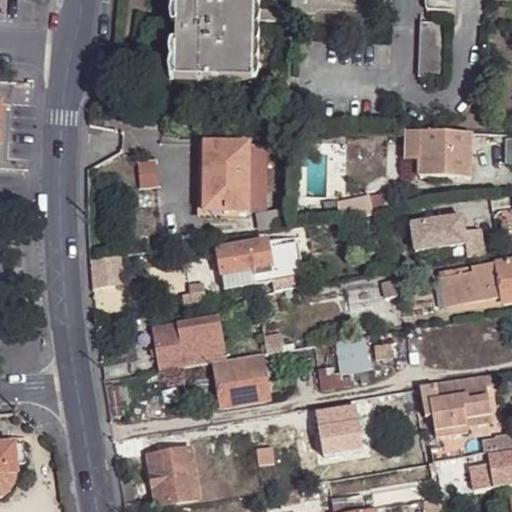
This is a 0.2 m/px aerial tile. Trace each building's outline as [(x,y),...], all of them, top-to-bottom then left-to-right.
[(177,0),(176,81),(254,83),(255,0),(177,0)] [(429,0),(429,12),(454,13),(454,0),(429,0)] [(424,25),(422,78),(447,79),(449,27),(424,25)] [(471,181),(473,136),(409,133),(408,161),(421,162),(420,180),(471,181)] [(252,211),(252,146),(252,143),(203,144),(203,216),(253,216),(252,211)] [(268,147),(252,146),(252,211),(268,211),(268,147)] [(138,165),(140,191),(159,188),(156,164),(138,165)] [(361,200),(363,213),(380,210),(379,203),(368,204),(368,199),(361,200)] [(256,216),(260,235),(289,230),(289,210),(256,216)] [(463,220),(412,229),(416,255),(466,247),(469,262),(485,259),(481,233),(465,235),(463,220)] [(305,290),(297,239),(217,254),(223,293),(273,285),(275,296),(305,290)] [(117,259),(90,264),(92,292),(122,287),(117,259)] [(511,263),(497,267),(503,303),(504,307),(511,305),(511,263)] [(457,311),(503,303),(497,267),(471,273),(471,277),(452,282),(457,311)] [(448,312),(457,311),(452,282),(444,284),(448,312)] [(400,299),(409,297),(407,284),(401,285),(398,290),(400,299)] [(204,288),(189,291),(190,299),(191,308),(206,305),(204,288)] [(191,308),(190,299),(182,300),(184,309),(191,308)] [(152,331),(160,375),(227,363),(219,319),(152,331)] [(284,336),(267,339),(270,356),(287,353),(284,336)] [(337,344),(343,374),(350,373),(368,370),(364,340),(337,344)] [(264,362),(217,370),(224,413),(271,405),(264,362)] [(343,374),(320,378),(321,389),(351,384),(350,373),(343,374)] [(496,390),(495,381),(420,394),(421,400),(459,393),(461,408),(465,408),(467,431),(491,427),(485,392),(496,390)] [(116,388),(105,389),(111,422),(127,420),(125,408),(130,408),(127,394),(118,395),(116,388)] [(421,400),(424,414),(461,408),(459,393),(421,400)] [(382,421),(416,415),(413,401),(380,406),(382,421)] [(461,408),(424,414),(426,423),(432,422),(435,443),(468,438),(467,431),(465,408),(461,408)] [(323,463),(362,456),(355,412),(316,419),(323,463)] [(22,445),(9,446),(11,465),(24,464),(22,445)] [(11,465),(9,446),(0,446),(0,499),(4,497),(10,489),(12,480),(11,465)] [(259,450),(262,467),(277,465),(274,448),(259,450)] [(156,510),(198,504),(191,454),(148,461),(156,510)] [(491,470),(495,490),(511,487),(511,456),(489,460),(491,470)] [(485,492),(495,490),(491,470),(481,472),(485,492)] [(119,476),(124,509),(135,506),(128,476),(119,476)] [(334,511),(365,511),(364,499),(334,504),(334,511)]
